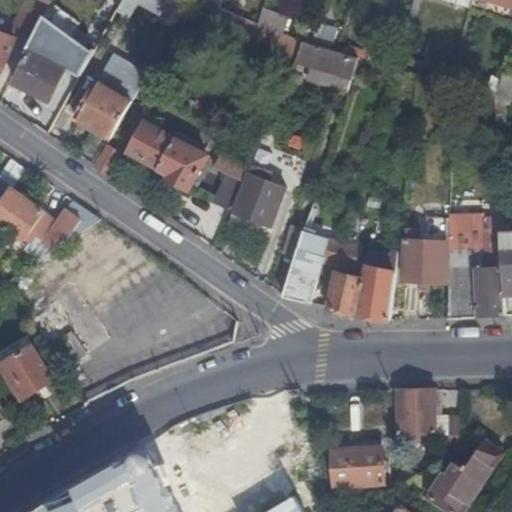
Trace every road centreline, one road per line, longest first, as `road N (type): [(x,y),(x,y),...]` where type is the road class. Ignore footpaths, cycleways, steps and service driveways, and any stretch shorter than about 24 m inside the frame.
road 1 (residential): [(304,363),(296,334),(0,125)]
road 2 (primary): [(0,503),(188,392),(304,363)]
road 3 (primary): [(304,363),(511,354)]
